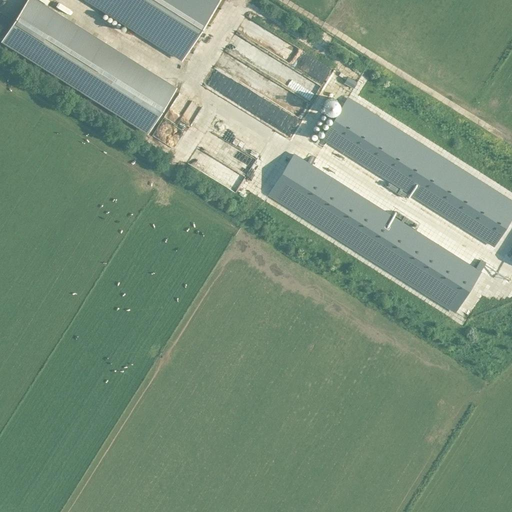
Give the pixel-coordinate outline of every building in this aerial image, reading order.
[(25,0),(2,38),(148,130),(174,88),(34,0),(25,0)] [(90,0),(125,22),(182,58),(217,0),(90,0)] [(245,15),(237,27),(253,37),(261,25),(245,15)] [(230,35),(226,43),(235,47),(234,50),(242,54),(241,56),(249,60),(255,46),(230,35)] [(222,52),(214,60),(228,73),(233,67),(229,64),(232,61),(222,52)] [(204,81),(208,71),(202,68),(197,78),(204,81)] [(493,245),(511,214),(511,202),(346,98),(322,136),(317,144),(321,146),(326,139),(493,245)] [(259,129),(263,124),(255,119),(252,123),(259,129)] [(479,259),(474,268),(310,164),(314,157),(310,155),(306,162),(292,153),(268,192),(455,310),(479,271),(485,262),(479,259)]
